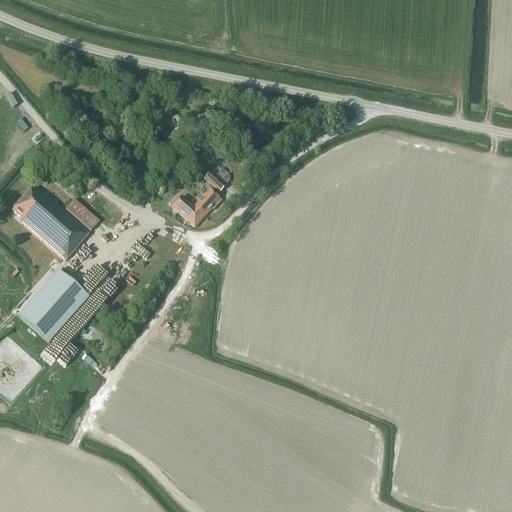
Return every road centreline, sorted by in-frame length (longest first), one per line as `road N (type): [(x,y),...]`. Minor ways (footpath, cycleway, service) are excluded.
road 1 (residential): [(373,109),(293,157),(219,230),(195,236),(120,203),(91,180),(0,77)]
road 2 (unclassified): [(373,109),(124,57),(0,15)]
road 3 (track): [(195,236),(191,266),(90,409),(88,424),(141,461),(190,511)]
road 4 (unclassified): [(511,135),(373,109)]
